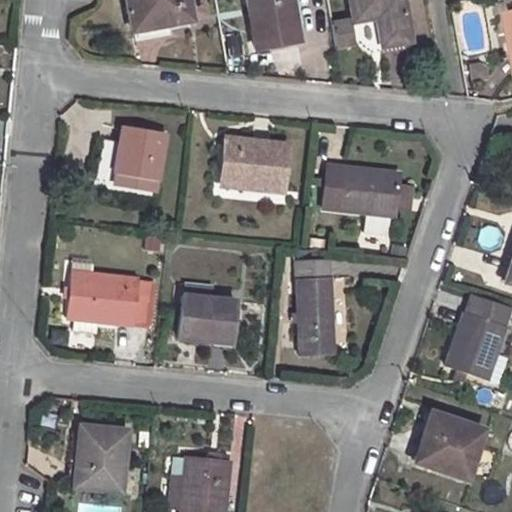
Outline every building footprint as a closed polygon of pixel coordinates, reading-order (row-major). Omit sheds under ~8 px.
[(185,0),(125,0),(131,30),(189,19),(185,0)] [(289,0),(245,0),(253,50),(297,41),(289,0)] [(401,0),(348,0),(353,22),(375,18),(380,48),(409,42),(401,0)] [(490,53),(483,4),(452,8),(459,57),(490,53)] [(166,23),(131,30),(133,40),(168,33),(166,23)] [(490,80),(487,63),(468,66),(470,83),(490,80)] [(122,125),(114,174),(155,180),(163,132),(122,125)] [(224,139),(220,180),(262,184),(262,190),(281,192),(285,144),(224,139)] [(326,167),(321,209),(394,216),(398,174),(326,167)] [(155,180),(114,174),(112,183),(154,190),(155,180)] [(328,259),(293,261),(297,356),(332,354),(328,259)] [(69,273),(64,318),(131,324),(137,280),(69,273)] [(181,294),(176,338),(231,343),(235,299),(181,294)] [(462,314),(445,365),(486,379),(502,329),(462,314)] [(428,436),(419,464),(466,480),(482,429),(430,412),(422,434),(428,436)] [(78,426),(75,457),(81,458),(78,488),(119,492),(125,430),(78,426)] [(184,456),(178,511),(222,511),(228,460),(184,456)]
